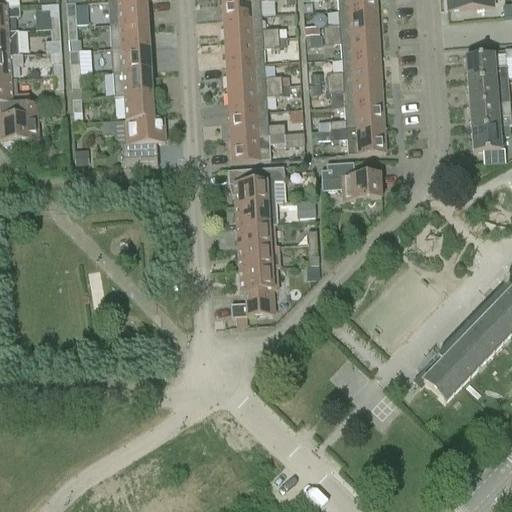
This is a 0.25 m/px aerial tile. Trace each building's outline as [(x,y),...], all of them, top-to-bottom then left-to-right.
[(276,0),(222,0),(223,21),(262,19),(261,5),(277,4),(276,0)] [(376,0),(321,0),(322,2),(338,1),(339,15),(377,13),(376,0)] [(446,0),(448,14),(493,10),(491,0),(446,0)] [(145,3),(118,5),(108,5),(109,29),(148,27),(146,3),(145,3)] [(89,27),(88,6),(76,7),(77,27),(89,27)] [(50,33),(59,32),(58,8),(41,9),(41,15),(49,15),(50,33)] [(67,32),(76,31),(74,8),(65,8),(67,32)] [(499,9),(500,22),(509,21),(508,9),(499,9)] [(0,36),(8,36),(7,12),(0,12),(0,36)] [(377,13),(339,15),(340,29),(324,30),(324,40),(379,37),(377,13)] [(262,19),(223,21),(225,45),(279,42),(279,33),(263,34),(262,19)] [(148,27),(109,29),(111,53),(149,51),(148,27)] [(76,31),(67,32),(68,45),(76,44),(76,31)] [(59,32),(50,33),(51,46),(45,46),(45,58),(60,57),(59,32)] [(8,36),(0,36),(0,60),(9,60),(18,59),(17,35),(8,36)] [(380,61),(379,37),(324,40),(325,49),(341,48),(342,63),(380,61)] [(309,52),(322,52),(321,40),(309,41),(309,52)] [(280,52),(279,42),(225,45),(226,69),(265,67),(264,53),(280,52)] [(149,51),(111,53),(112,77),(151,74),(149,51)] [(70,80),(78,79),(77,55),(69,56),(70,80)] [(467,84),(507,81),(505,56),(465,60),(467,84)] [(9,60),(0,60),(0,84),(10,84),(10,83),(11,83),(10,70),(22,69),(21,60),(18,60),(18,59),(9,60)] [(380,61),(342,63),(343,77),(327,78),(327,88),(382,85),(380,61)] [(265,67),(226,69),(228,93),(282,90),(282,82),(282,81),(266,82),(265,67)] [(53,81),(62,80),(61,69),(52,69),(53,81)] [(151,74),(112,77),(114,101),(124,100),(152,98),(151,74)] [(321,78),(310,79),(311,88),(322,87),(321,78)] [(79,92),(78,79),(70,80),(71,92),(79,92)] [(62,80),(53,81),(54,94),(63,94),(62,80)] [(507,81),(467,84),(469,108),(509,104),(507,81)] [(16,83),(11,83),(10,83),(10,84),(0,84),(0,108),(28,107),(28,97),(17,98),(16,83)] [(383,109),(382,85),(327,88),(328,97),(344,96),(345,111),(383,109)] [(311,100),(320,100),(319,88),(310,89),(311,100)] [(283,100),(282,90),(228,93),(229,117),(268,115),(267,101),(283,100)] [(154,122),(152,98),(124,100),(126,124),(153,122),(154,122)] [(81,104),(72,105),(72,117),(81,117),(81,104)] [(511,130),(509,104),(469,108),(471,132),(509,129),(509,130),(511,130)] [(63,105),(55,105),(55,118),(64,118),(63,105)] [(36,106),(28,107),(0,108),(0,131),(1,145),(9,152),(15,146),(39,144),(38,119),(36,119),(36,106)] [(383,109),(345,111),(346,125),(330,126),(330,136),(385,132),(383,109)] [(302,124),(301,113),(290,114),(291,125),(302,124)] [(269,129),(268,115),(229,117),(231,141),(285,138),(285,128),(269,129)] [(153,122),(126,124),(127,148),(122,148),(124,173),(158,171),(157,147),(166,146),(164,121),(154,122),(153,122)] [(330,126),(318,126),(319,136),(330,136),(330,126)] [(509,129),(471,132),(473,156),(502,154),(501,141),(510,140),(509,130),(509,129)] [(386,157),(385,132),(330,136),(331,145),(347,144),(348,159),(386,157)] [(285,138),(231,141),(232,166),(270,164),(269,149),(286,148),(285,138)] [(75,168),(88,168),(87,153),(74,153),(75,168)] [(327,174),(321,174),(322,195),(342,194),(343,206),(365,204),(372,210),(377,203),(381,203),(380,178),(355,179),(354,167),(327,168),(327,174)] [(235,209),(275,207),(274,186),(283,185),(282,172),(271,173),(271,172),(237,174),(238,187),(234,187),(235,209)] [(314,205),(296,207),(296,223),(315,222),(314,205)] [(277,228),(275,207),(235,209),(236,231),(277,228)] [(277,228),(236,231),(238,252),(276,250),(275,230),(277,230),(277,228)] [(308,248),(316,248),(316,236),(307,236),(308,248)] [(316,248),(308,248),(309,261),(317,261),(316,248)] [(276,251),(276,250),(238,252),(239,274),(271,272),(279,271),(278,251),(276,251)] [(317,261),(309,261),(309,270),(318,270),(317,261)] [(309,270),(306,271),(306,283),(319,283),(318,270),(309,270)] [(271,272),(239,274),(241,296),(245,296),(246,307),(231,308),(232,321),(257,319),(275,319),(273,294),(278,294),(277,272),(279,272),(279,271),(271,272)] [(504,292),(413,386),(420,393),(424,389),(445,408),(511,338),(511,285),(507,289),(505,287),(502,290),(504,292)]
